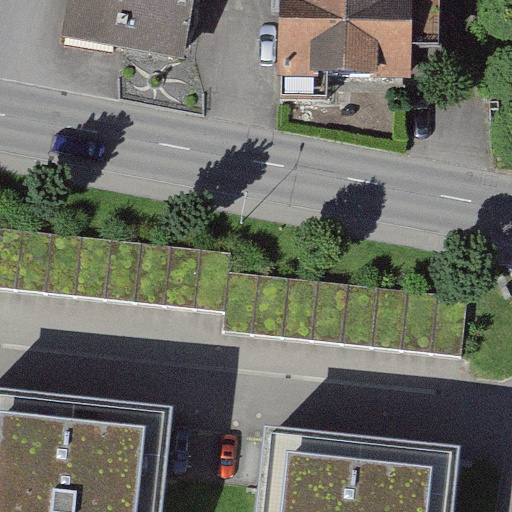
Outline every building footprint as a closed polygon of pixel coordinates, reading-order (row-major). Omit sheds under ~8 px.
[(72,0),(64,44),(183,67),(195,0),(72,0)] [(418,0),(278,0),(279,89),(419,88),(418,0)] [(462,362),(469,300),(231,276),(233,256),(0,232),(0,293),(226,317),(224,338),(462,362)] [(166,511),(176,421),(0,403),(0,511),(166,511)] [(450,511),(456,454),(276,437),(269,511),(450,511)]
